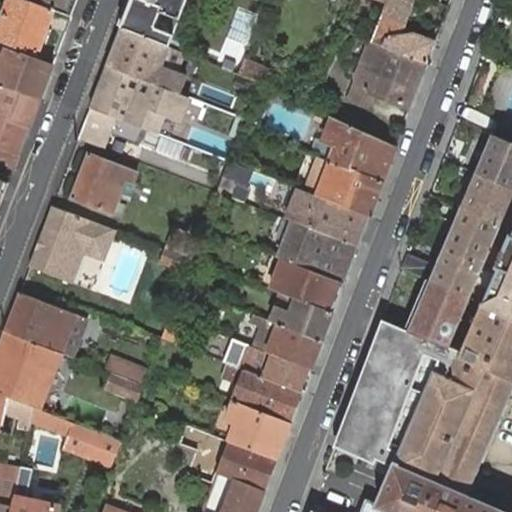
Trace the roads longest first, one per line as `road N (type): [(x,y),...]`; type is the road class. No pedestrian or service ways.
road 1 (residential): [(277,511),(474,0)]
road 2 (residential): [(0,279),(106,0)]
